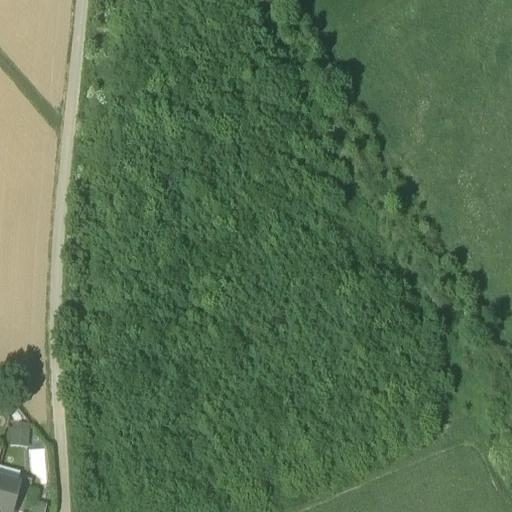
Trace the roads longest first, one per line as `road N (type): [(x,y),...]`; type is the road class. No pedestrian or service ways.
road 1 (track): [(61,511),(59,309),(86,0)]
road 2 (track): [(474,441),(297,511)]
